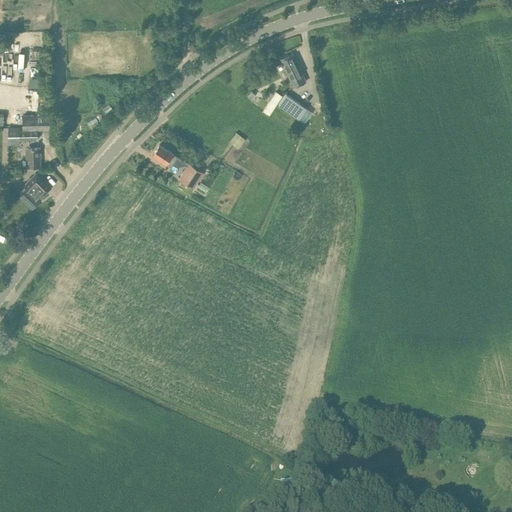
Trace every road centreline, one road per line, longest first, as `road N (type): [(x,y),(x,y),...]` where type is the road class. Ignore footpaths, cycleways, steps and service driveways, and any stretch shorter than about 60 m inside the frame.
road 1 (tertiary): [(0,298),(105,160),(195,74)]
road 2 (tertiary): [(195,74),(281,24),(384,0)]
